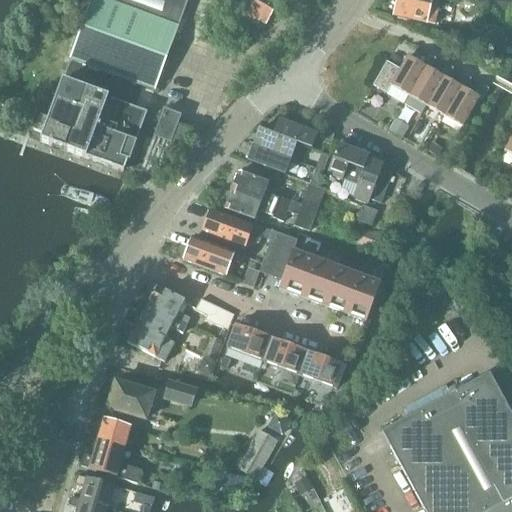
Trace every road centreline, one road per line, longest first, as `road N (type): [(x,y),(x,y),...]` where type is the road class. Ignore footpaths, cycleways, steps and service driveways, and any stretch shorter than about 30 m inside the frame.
road 1 (unclassified): [(485,206),(289,78)]
road 2 (residential): [(131,246),(289,78)]
road 3 (residential): [(0,410),(36,353),(113,266)]
road 4 (residential): [(73,435),(123,295),(113,266)]
